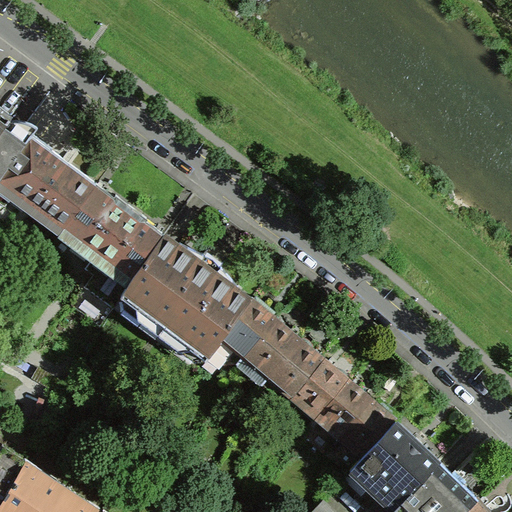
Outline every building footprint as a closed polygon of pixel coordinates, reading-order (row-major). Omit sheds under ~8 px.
[(6,121),(0,129),(0,222),(4,226),(19,206),(27,211),(30,207),(61,230),(94,186),(47,151),(29,137),(35,129),(24,124),(16,122),(8,122),(6,121)] [(107,195),(94,186),(61,230),(57,236),(70,245),(74,239),(94,254),(128,208),(113,197),(112,199),(107,195)] [(142,222),(144,220),(139,216),(128,208),(94,254),(82,270),(91,277),(82,289),(111,311),(162,236),(142,222)] [(194,372),(203,360),(248,300),(234,290),(235,288),(218,268),(211,274),(201,267),(198,264),(201,256),(177,245),(176,246),(162,236),(111,311),(194,372)] [(251,302),(248,300),(203,360),(215,369),(231,349),(241,358),(272,320),(263,313),(266,309),(261,305),(254,299),(251,302)] [(280,327),(272,320),(241,358),(265,378),(269,373),(296,341),(280,327)] [(277,388),(289,398),(321,361),(312,354),(309,351),(309,349),(308,347),(307,345),(304,343),(302,342),(300,341),(297,341),(296,341),(269,373),(281,383),(277,388)] [(334,371),(332,371),(328,367),(321,361),(289,398),(302,409),(306,403),(318,414),(345,381),(344,381),(344,379),(343,376),(342,375),(340,373),(337,371),(336,371),(334,371)] [(8,368),(0,381),(0,414),(38,436),(60,399),(8,368)] [(331,425),(342,434),(369,402),(353,389),(345,381),(318,414),(314,419),(327,429),(331,425)] [(394,422),(391,420),(393,417),(381,406),(379,410),(377,408),(369,402),(342,434),(338,439),(350,449),(355,444),(365,453),(394,422)] [(407,435),(394,422),(365,453),(354,465),(372,482),(366,488),(380,501),(386,494),(397,504),(436,462),(407,435)] [(0,456),(0,500),(20,467),(8,459),(6,461),(0,456)] [(45,511),(58,493),(35,478),(39,472),(23,461),(20,467),(0,500),(0,511),(45,511)] [(452,479),(436,462),(397,504),(390,511),(391,511),(461,511),(474,500),(452,479)] [(99,511),(100,511),(86,503),(82,509),(58,493),(45,511),(99,511)] [(484,511),(481,508),(474,500),(461,511),(484,511)] [(328,511),(319,503),(311,511),(328,511)]
